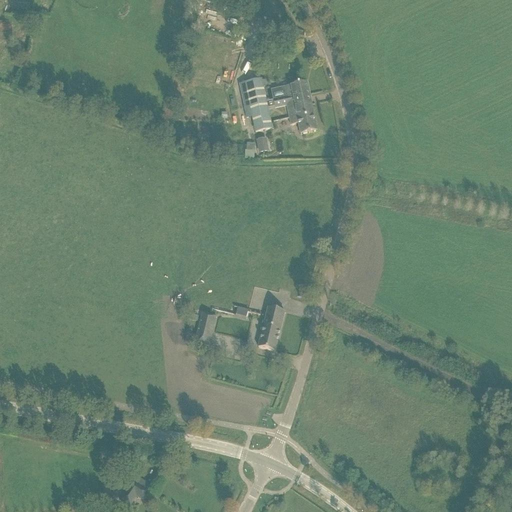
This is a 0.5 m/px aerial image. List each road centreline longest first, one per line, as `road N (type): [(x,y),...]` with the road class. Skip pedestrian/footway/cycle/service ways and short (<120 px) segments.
road 1 (unclassified): [(268,463),(291,413),(354,158),(339,83),(301,0)]
road 2 (tertiary): [(268,463),(0,407)]
road 3 (track): [(318,315),(511,411)]
